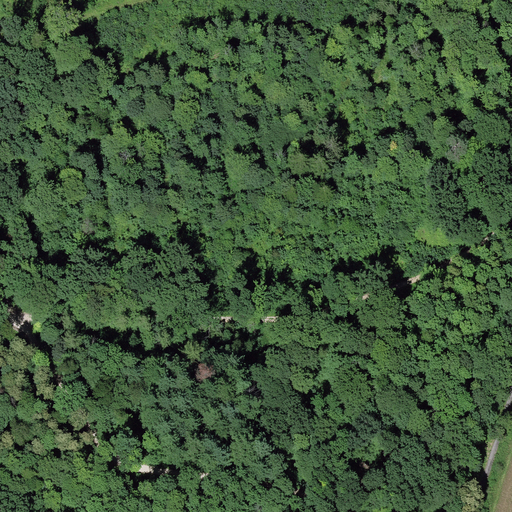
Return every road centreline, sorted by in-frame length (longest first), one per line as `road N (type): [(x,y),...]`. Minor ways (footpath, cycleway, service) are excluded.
road 1 (track): [(0,317),(312,316),(409,281),(511,224)]
road 2 (track): [(376,511),(117,460),(11,318),(0,271)]
road 3 (track): [(0,36),(140,0)]
road 4 (unknown): [(511,392),(472,511)]
